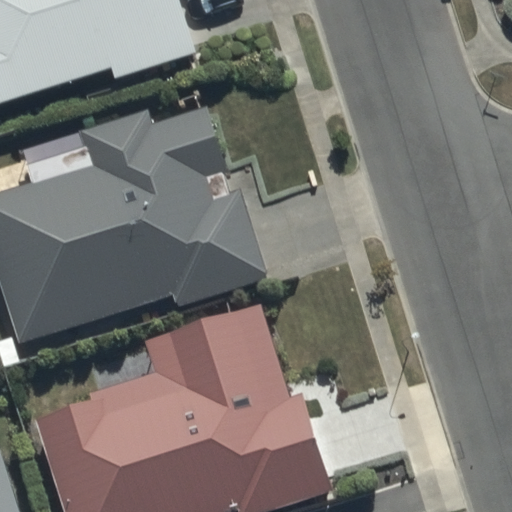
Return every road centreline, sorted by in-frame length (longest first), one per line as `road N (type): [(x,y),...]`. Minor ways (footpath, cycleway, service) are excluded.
road 1 (residential): [(511,438),(433,184)]
road 2 (residential): [(433,184),(373,0)]
